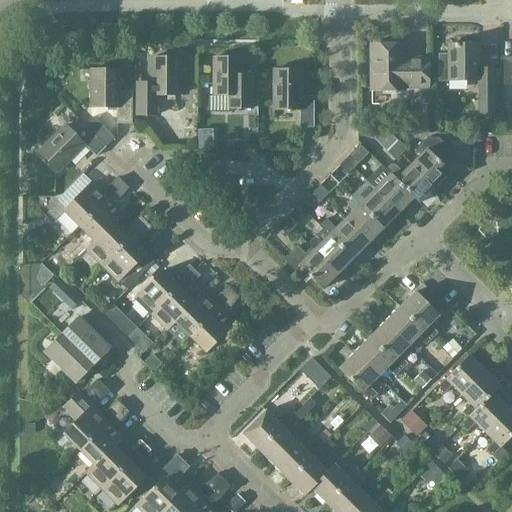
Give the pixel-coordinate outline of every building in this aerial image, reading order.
[(493,85),(500,85),(499,70),(479,70),(479,45),(449,45),(449,81),(478,80),(478,117),(494,117),(493,85)] [(425,88),(425,59),(401,59),(402,46),(370,46),(370,91),(401,91),(401,88),(425,88)] [(242,74),(242,57),(212,57),(212,97),(228,97),(228,108),(251,108),(251,74),(242,74)] [(511,57),(499,57),(499,70),(500,85),(511,84),(511,57)] [(151,58),(151,82),(134,82),(134,117),(157,117),(157,95),(178,95),(178,58),(151,58)] [(131,91),(118,91),(118,70),(90,70),(90,108),(116,108),(116,124),(131,124),(131,91)] [(312,128),(312,97),(300,97),(300,71),(273,71),(272,110),(299,111),(298,128),(312,128)] [(429,103),(420,103),(420,124),(412,124),(412,133),(429,133),(429,103)] [(91,119),(81,109),(73,118),(83,127),(91,119)] [(95,158),(105,148),(84,126),(74,136),(65,126),(38,152),(58,172),(84,147),(95,158)] [(418,158),(410,166),(432,189),(448,173),(440,165),(451,154),(436,139),(425,140),(413,152),(418,158)] [(397,140),(390,147),(399,155),(406,149),(397,140)] [(399,155),(390,147),(385,152),(394,160),(399,155)] [(350,154),(344,159),(353,168),(359,163),(350,154)] [(353,168),(344,159),(338,165),(347,174),(353,168)] [(417,204),(432,189),(410,166),(402,174),(394,165),(390,164),(385,169),(384,168),(383,168),(389,174),(390,174),(413,197),(411,199),(417,204)] [(368,183),(374,189),(397,213),(411,199),(413,197),(390,174),(389,174),(383,168),(368,183)] [(114,192),(123,184),(117,178),(108,186),(114,192)] [(63,211),(79,227),(107,199),(91,183),(63,211)] [(127,188),(123,184),(114,192),(120,198),(127,188)] [(319,185),(313,191),(322,199),(328,193),(319,185)] [(382,228),(397,213),(374,189),(365,199),(359,192),(352,198),(382,228)] [(322,199),(313,191),(308,196),(317,205),(322,199)] [(366,244),(382,228),(352,198),(346,205),(352,211),(343,220),(366,244)] [(124,215),(107,199),(79,227),(94,242),(95,244),(115,224),(124,215)] [(142,215),(132,223),(138,230),(148,221),(142,215)] [(288,215),(282,221),(291,230),(297,224),(288,215)] [(350,259),(366,244),(343,220),(335,229),(325,219),(317,226),(321,230),(350,259)] [(148,221),(138,230),(145,236),(153,226),(148,221)] [(291,230),(282,221),(277,226),(286,235),(291,230)] [(102,268),(130,239),(123,231),(115,224),(95,244),(94,242),(85,251),(102,268)] [(335,275),(350,259),(321,230),(316,236),(322,242),(312,252),(335,275)] [(145,253),(136,244),(130,239),(102,268),(117,282),(118,281),(127,290),(146,270),(153,263),(144,254),(145,253)] [(319,290),(335,275),(312,252),(304,259),(298,253),(287,264),(294,271),(297,268),(319,290)] [(53,276),(40,263),(35,280),(42,287),(53,276)] [(153,263),(146,270),(151,275),(158,268),(153,263)] [(184,278),(193,270),(189,265),(178,272),(184,278)] [(199,276),(193,270),(184,278),(191,285),(199,276)] [(149,314),(177,286),(162,271),(133,299),(149,314)] [(172,321),(192,301),(177,286),(149,314),(165,331),(173,322),(172,321)] [(221,303),(233,292),(228,287),(215,298),(221,303)] [(188,337),(217,308),(201,292),(192,301),(172,321),(173,322),(188,337)] [(238,297),(233,292),(221,303),(228,309),(238,297)] [(413,293),(398,308),(428,340),(434,334),(425,325),(435,315),(413,293)] [(232,324),(217,308),(188,337),(204,352),(232,324)] [(428,340),(398,308),(382,323),(404,346),(414,337),(422,346),(428,340)] [(77,317),(60,333),(92,365),(109,349),(99,339),(108,330),(88,310),(80,319),(77,317)] [(404,346),(382,323),(367,339),(398,370),(404,364),(395,355),(404,346)] [(75,382),(92,365),(60,333),(43,350),(75,382)] [(398,370),(367,339),(352,354),(375,377),(384,367),(392,375),(398,370)] [(460,349),(451,339),(441,348),(450,358),(460,349)] [(439,348),(432,342),(428,346),(435,353),(439,348)] [(375,377),(352,354),(337,369),(368,400),(374,394),(366,386),(375,377)] [(458,395),(481,371),(466,355),(434,387),(440,393),(448,385),(458,395)] [(429,380),(421,371),(411,381),(420,390),(429,380)] [(497,386),(481,371),(458,395),(467,405),(459,413),(465,418),(489,394),(497,386)] [(76,422),(91,407),(93,405),(79,392),(62,408),(75,422),(76,422)] [(482,432),(505,409),(489,394),(465,418),(458,425),(464,430),(472,422),(482,432)] [(118,402),(108,410),(114,416),(122,407),(118,402)] [(395,417),(396,416),(386,406),(379,415),(389,424),(395,417)] [(79,451),(107,423),(91,407),(76,422),(75,422),(62,435),(79,451)] [(127,413),(122,407),(114,416),(120,421),(127,413)] [(511,432),(511,416),(505,409),(482,432),(491,441),(483,450),(489,455),(511,432)] [(260,450),(291,418),(285,412),(277,420),(268,411),(244,434),(260,450)] [(275,466),(298,442),(288,432),(297,424),(291,418),(260,450),(275,466)] [(407,428),(415,436),(425,426),(417,418),(407,428)] [(122,439),(107,423),(79,451),(92,464),(94,467),(115,446),(122,439)] [(33,424),(24,424),(23,436),(33,436),(33,424)] [(367,437),(379,448),(391,436),(379,425),(367,437)] [(394,444),(404,453),(412,444),(403,435),(394,444)] [(136,454),(144,446),(140,441),(131,449),(136,454)] [(290,481),(321,448),(315,443),(307,451),(298,442),(275,466),(290,481)] [(312,487),(328,472),(319,463),(327,455),(326,454),(333,447),(327,442),(321,448),(290,481),(305,497),(314,488),(312,487)] [(432,453),(443,465),(452,456),(441,445),(432,453)] [(130,461),(115,446),(94,467),(92,464),(83,473),(101,491),(130,461)] [(150,451),(144,446),(136,454),(142,460),(150,451)] [(498,446),(489,455),(496,462),(506,453),(498,446)] [(158,511),(178,492),(171,485),(188,467),(177,456),(158,474),(163,479),(135,507),(140,511),(158,511)] [(145,476),(130,461),(101,491),(116,506),(145,476)] [(455,461),(448,469),(458,479),(459,480),(467,472),(455,461)] [(429,464),(417,476),(430,488),(441,475),(429,464)] [(327,502),(359,472),(353,466),(345,475),(335,465),(328,472),(312,487),(314,488),(327,502)] [(336,511),(348,511),(366,496),(356,486),(364,477),(359,472),(327,502),(336,511)] [(190,511),(222,480),(216,473),(194,492),(186,484),(178,492),(158,511),(190,511)] [(229,487),(222,480),(190,511),(214,511),(211,508),(229,487)] [(234,511),(245,501),(237,493),(224,506),(230,511),(234,511)] [(379,511),(390,503),(384,497),(375,506),(366,496),(348,511),(379,511)] [(393,499),(390,503),(379,511),(398,511),(395,508),(398,505),(393,499)]
